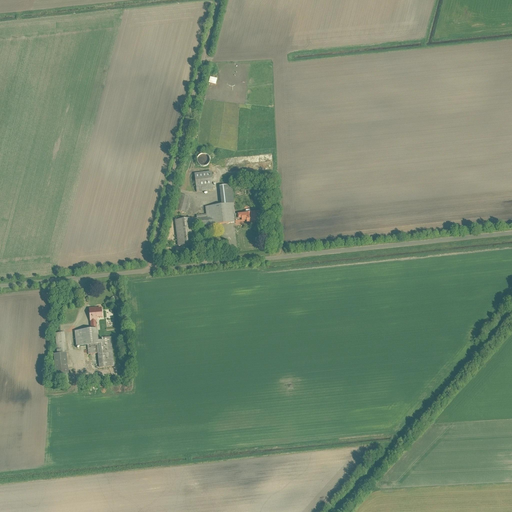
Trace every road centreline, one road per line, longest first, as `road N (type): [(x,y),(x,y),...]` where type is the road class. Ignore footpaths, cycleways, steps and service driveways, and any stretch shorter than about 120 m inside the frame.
road 1 (residential): [(0,286),(511,232)]
road 2 (track): [(218,0),(147,270)]
